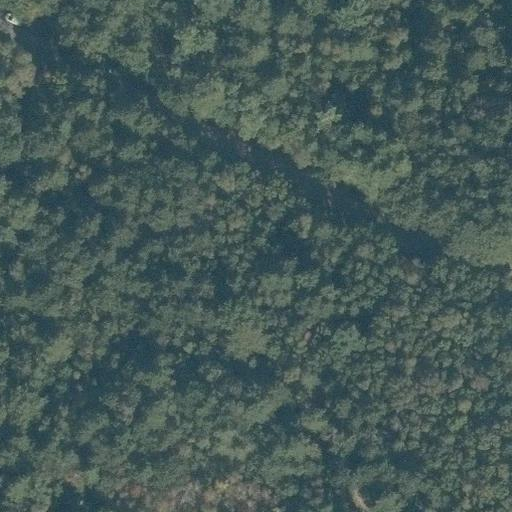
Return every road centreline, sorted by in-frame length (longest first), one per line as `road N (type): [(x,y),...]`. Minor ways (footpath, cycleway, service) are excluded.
road 1 (unclassified): [(511,276),(441,255),(0,40)]
road 2 (unknown): [(414,239),(316,395),(310,433),(370,511)]
road 3 (track): [(45,64),(0,248)]
road 4 (unknown): [(414,239),(471,150),(511,133)]
road 5 (unknown): [(471,150),(511,9)]
